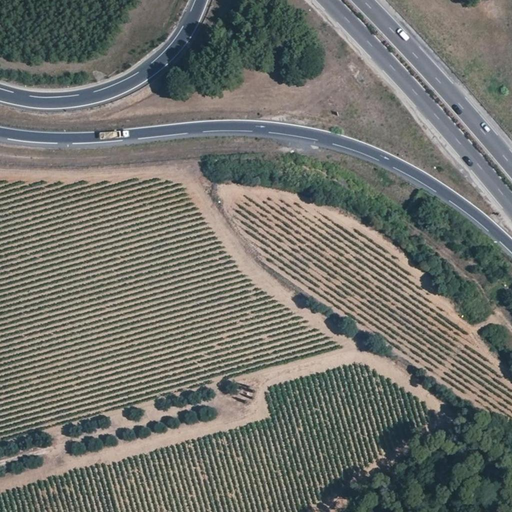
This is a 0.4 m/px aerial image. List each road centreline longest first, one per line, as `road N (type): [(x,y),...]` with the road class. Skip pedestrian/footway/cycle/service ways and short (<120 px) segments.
road 1 (track): [(511,331),(421,231),(354,179),(279,152),(0,169)]
road 2 (motorway): [(0,129),(52,136),(238,121),(355,138),(456,194),(511,245)]
road 3 (trunk): [(332,0),(511,202)]
road 4 (motorway): [(197,0),(169,51),(117,89),(38,103),(0,94)]
road 5 (trunk): [(511,163),(359,0)]
